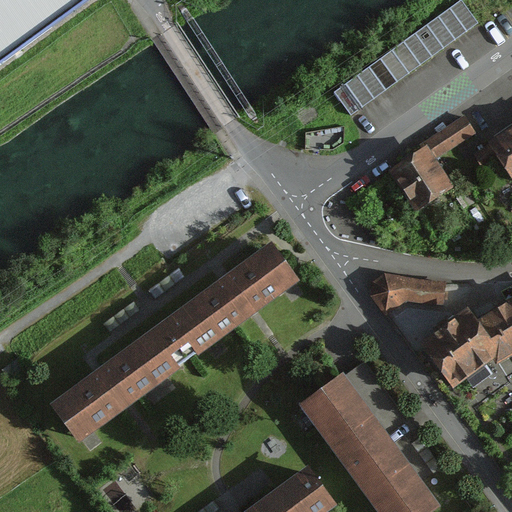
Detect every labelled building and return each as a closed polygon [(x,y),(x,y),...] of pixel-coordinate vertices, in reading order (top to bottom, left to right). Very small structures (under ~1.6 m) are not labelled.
[(0,0),(0,69),(95,0),(0,0)] [(462,3),(335,94),(351,117),(479,26),(462,3)] [(418,213),(455,191),(438,162),(478,136),(467,118),(426,144),(428,148),(391,170),(418,213)] [(511,133),(479,155),(487,166),(501,157),(511,173),(511,133)] [(269,250),(163,328),(187,362),(294,284),(269,250)] [(387,276),(388,277),(370,288),(389,318),(407,307),(405,304),(445,307),(447,284),(387,276)] [(499,362),(511,353),(511,315),(505,304),(473,324),(496,356),(499,362)] [(496,356),(473,324),(467,317),(426,347),(455,386),(496,356)] [(163,328),(56,407),(80,440),(187,362),(163,328)] [(345,378),(298,412),(373,511),(430,511),(440,505),(345,378)] [(307,473),(252,511),(329,511),(333,510),(307,473)]
